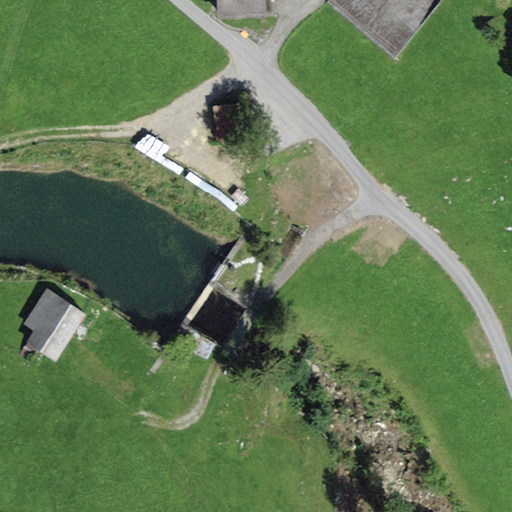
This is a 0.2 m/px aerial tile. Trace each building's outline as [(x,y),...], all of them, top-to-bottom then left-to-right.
[(263,13),(262,0),(218,0),(219,14),(263,13)] [(262,0),(263,13),(278,12),(277,0),(262,0)] [(215,107),(218,140),(243,137),(240,105),(215,107)] [(242,287),(224,275),(217,285),(235,297),(242,287)] [(37,331),(29,342),(55,358),(84,313),(49,290),(26,324),(37,331)]
